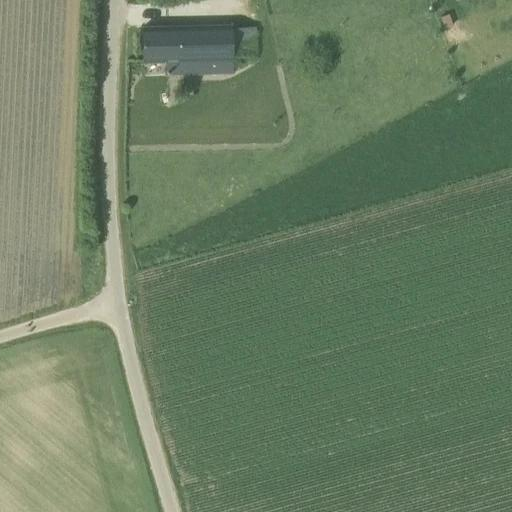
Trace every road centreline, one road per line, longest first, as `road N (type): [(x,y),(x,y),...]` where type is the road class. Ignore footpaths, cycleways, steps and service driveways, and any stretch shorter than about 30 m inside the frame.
road 1 (unclassified): [(118,303),(107,151),(112,0)]
road 2 (unclassified): [(172,511),(118,303)]
road 3 (unclassified): [(0,339),(118,303)]
